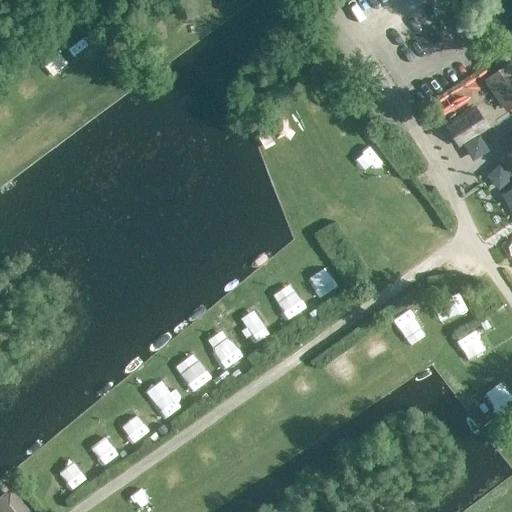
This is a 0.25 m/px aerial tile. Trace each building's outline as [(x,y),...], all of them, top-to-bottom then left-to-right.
[(197,19),(193,1),(174,6),(178,23),(197,19)] [(400,17),(391,21),(403,46),(411,42),(400,17)] [(167,39),(164,19),(143,22),(146,41),(167,39)] [(483,80),(505,113),(511,108),(511,62),(511,61),(483,80)] [(489,130),(477,111),(447,131),(459,150),(489,130)] [(260,123),(270,139),(287,128),(278,112),(260,123)] [(511,148),(511,153),(502,161),(511,176),(511,132),(505,137),(511,148)] [(352,157),(361,177),(378,170),(369,150),(352,157)] [(317,291),(333,281),(327,271),(311,282),(317,291)] [(461,361),(481,353),(473,331),(453,338),(461,361)] [(215,357),(223,369),(241,358),(233,346),(215,357)] [(141,422),(121,436),(128,446),(148,432),(141,422)] [(239,463),(253,451),(231,424),(216,436),(239,463)] [(98,465),(115,458),(112,449),(94,456),(98,465)] [(0,511),(23,511),(10,495),(0,502),(0,511)]
